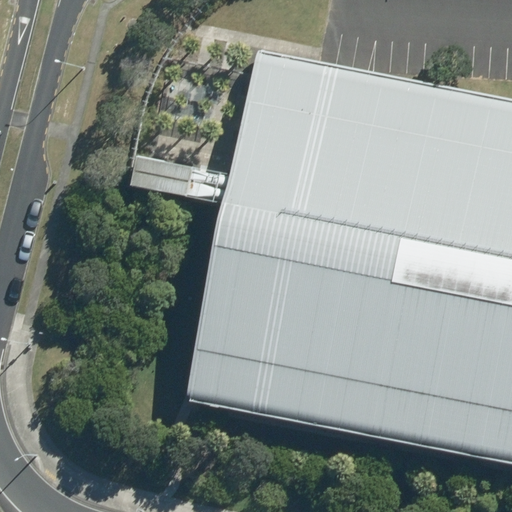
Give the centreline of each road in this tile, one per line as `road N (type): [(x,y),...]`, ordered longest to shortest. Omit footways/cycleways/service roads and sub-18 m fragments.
road 1 (tertiary): [(73,0),(0,299)]
road 2 (tertiary): [(0,118),(28,0)]
